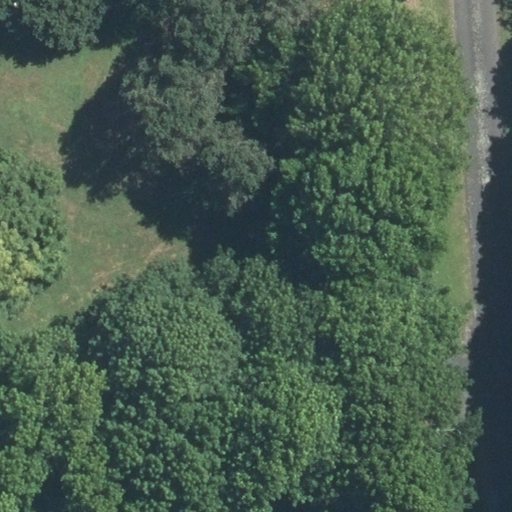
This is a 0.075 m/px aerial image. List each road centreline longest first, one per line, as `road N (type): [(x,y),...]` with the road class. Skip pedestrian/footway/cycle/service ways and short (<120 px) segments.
road 1 (unknown): [(0,434),(162,380),(283,351),(506,325)]
road 2 (track): [(511,415),(488,0)]
